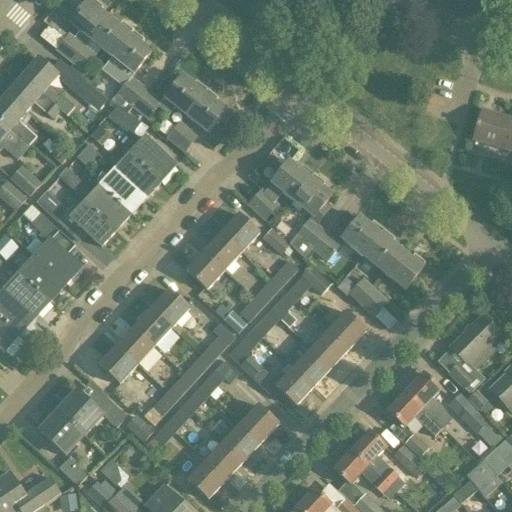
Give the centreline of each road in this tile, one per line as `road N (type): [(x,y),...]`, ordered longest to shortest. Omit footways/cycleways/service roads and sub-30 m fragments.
road 1 (residential): [(0,421),(54,363),(78,322),(299,92)]
road 2 (residential): [(243,511),(492,245)]
road 3 (tertiary): [(492,245),(299,92)]
road 4 (tertiary): [(299,92),(181,0)]
